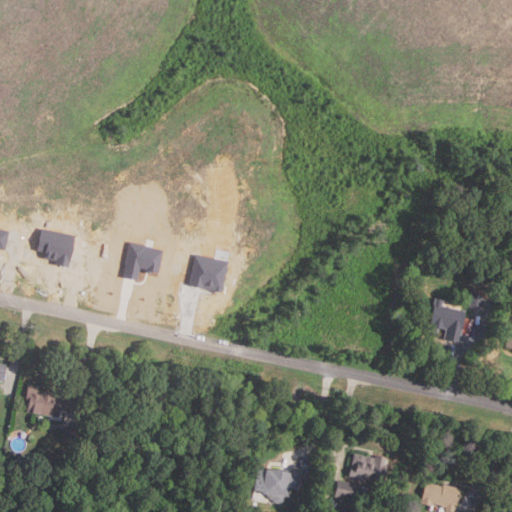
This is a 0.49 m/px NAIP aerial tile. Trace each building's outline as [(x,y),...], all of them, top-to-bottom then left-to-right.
[(72,235),(67,265),(54,263),(55,258),(43,256),(44,252),(37,250),(41,229),(72,235)] [(121,276),(129,242),(165,251),(160,273),(141,269),(138,280),(121,276)] [(224,295),(187,286),(195,253),(232,262),(224,295)] [(492,279),(483,274),(487,267),(496,273),(492,279)] [(483,309),(468,305),(472,292),(486,295),(483,309)] [(466,311),(461,343),(445,340),(447,328),(440,327),(438,335),(429,334),(435,298),(444,299),(443,306),(466,311)] [(60,417),(27,410),(29,401),(26,400),(29,383),(40,385),(40,389),(86,398),(83,412),(61,408),(60,417)] [(92,451),(62,442),(68,425),(97,434),(92,451)] [(383,488),(370,485),(371,479),(364,478),(363,479),(358,478),(357,476),(351,475),(356,453),(376,457),(377,455),(387,457),(386,464),(388,465),(383,488)] [(282,502),(275,501),(275,498),(271,498),(270,496),(264,495),(265,492),(263,492),(263,490),(256,489),(259,468),(267,469),(267,468),(273,469),(273,466),(279,467),(278,469),(281,469),(281,467),(303,471),(300,488),(291,487),(290,495),(287,495),(286,499),(282,502)] [(352,501),(336,497),(340,480),(355,484),(352,501)] [(456,511),(446,508),(447,505),(434,502),(433,505),(422,502),(427,481),(444,485),(444,483),(461,487),(456,511)]
